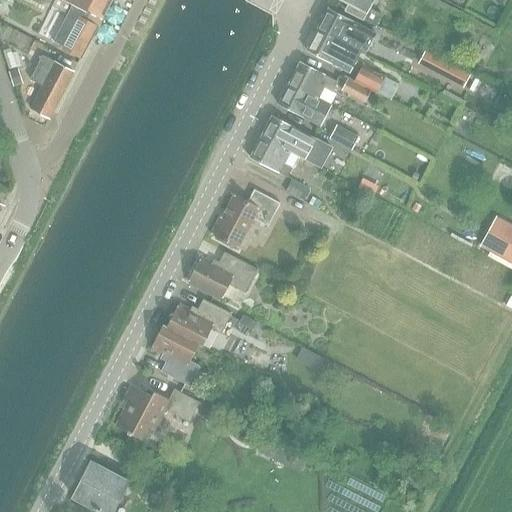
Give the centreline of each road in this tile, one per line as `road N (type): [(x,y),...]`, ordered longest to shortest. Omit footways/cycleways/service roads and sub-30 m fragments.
road 1 (tertiary): [(41,511),(297,13)]
road 2 (residential): [(30,206),(112,44)]
road 3 (unknown): [(511,341),(426,501)]
